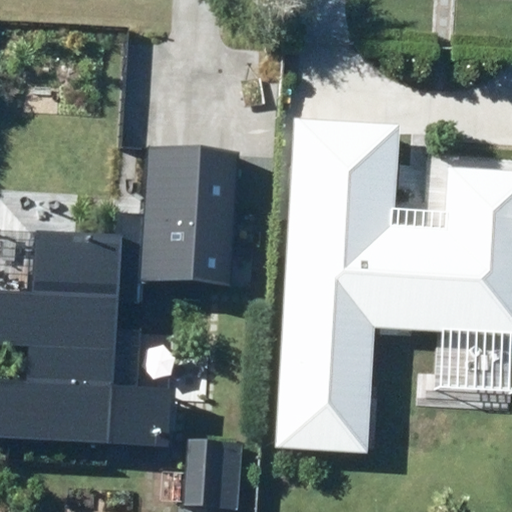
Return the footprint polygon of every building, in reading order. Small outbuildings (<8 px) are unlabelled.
[(108,117),(97,308),(212,314),(223,123),(108,117)] [(263,325),(507,340),(511,250),(511,171),(430,166),(426,230),(269,221),(263,325)] [(280,356),(280,398),(318,398),(318,356),(280,356)] [(151,441),(149,507),(199,509),(201,443),(151,441)] [(52,453),(48,511),(90,511),(94,455),(52,453)]
